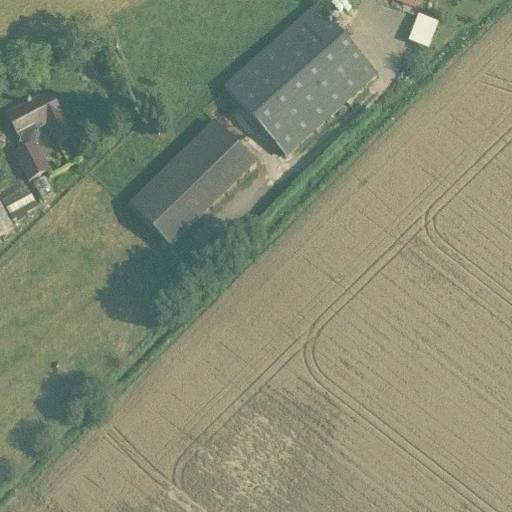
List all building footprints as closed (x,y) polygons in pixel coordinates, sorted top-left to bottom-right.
[(390,0),(405,5),(414,8),(416,0),(390,0)] [(317,9),(224,91),(285,160),(377,78),(317,9)] [(409,41),(430,49),(440,21),(419,13),(409,41)] [(47,125),(57,145),(72,137),(49,93),(6,115),(18,138),(21,142),(20,147),(22,151),(15,155),(29,183),(49,172),(36,147),(39,132),(38,129),(47,125)] [(169,249),(255,166),(214,123),(127,206),(169,249)] [(35,207),(10,220),(0,201),(0,237),(15,229),(13,226),(38,212),(35,207)]
